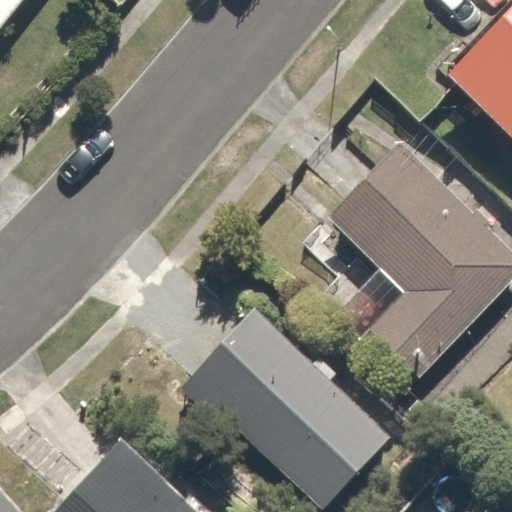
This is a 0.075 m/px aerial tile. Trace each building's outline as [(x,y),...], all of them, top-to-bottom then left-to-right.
[(0,0),(0,26),(22,0),(0,0)] [(511,16),(508,12),(416,99),(511,222),(511,16)] [(480,318),(361,174),(295,243),(370,331),(322,368),(369,428),(480,318)] [(221,337),(140,417),(235,511),(312,511),(354,470),(221,337)] [(135,511),(95,469),(49,511),(135,511)]
